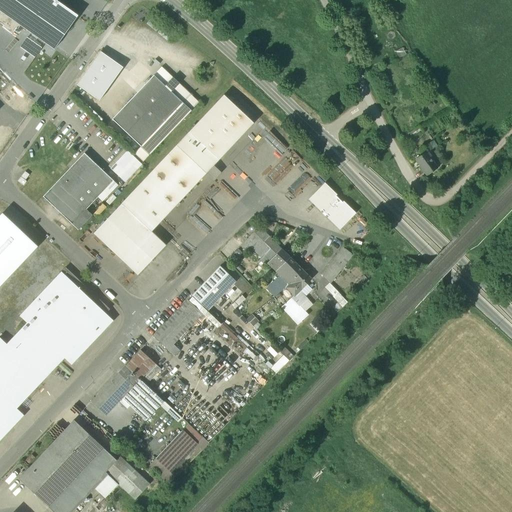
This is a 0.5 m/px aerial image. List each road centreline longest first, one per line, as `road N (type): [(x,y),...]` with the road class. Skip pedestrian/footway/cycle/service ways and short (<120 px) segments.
road 1 (residential): [(139,319),(246,207),(331,237),(306,265)]
road 2 (secondary): [(511,323),(321,140)]
road 3 (residential): [(0,169),(119,0)]
road 4 (secondary): [(321,140),(171,0)]
road 5 (residential): [(0,467),(139,319)]
road 6 (residential): [(0,184),(139,319)]
road 7 (residential): [(369,99),(427,213)]
